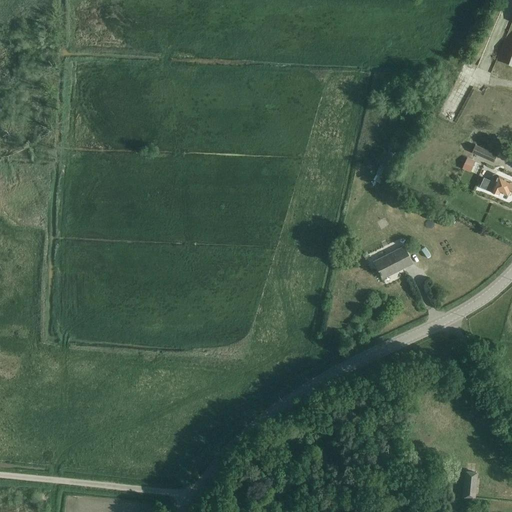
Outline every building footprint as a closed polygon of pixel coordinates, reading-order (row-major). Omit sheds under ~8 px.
[(498,155),(476,145),(473,154),(495,163),(498,155)] [(388,150),(375,172),(385,178),(398,156),(388,150)] [(495,174),(493,175),(492,178),(493,179),(492,182),(484,178),(481,187),(499,195),(500,192),(508,195),(510,191),(511,192),(511,191),(511,181),(506,179),(495,174)] [(373,261),(378,269),(382,278),(391,274),(389,270),(395,268),(396,269),(410,261),(402,246),(373,261)] [(421,249),(428,258),(431,256),(424,247),(421,249)] [(477,473),(465,472),(462,497),(474,499),(477,473)]
